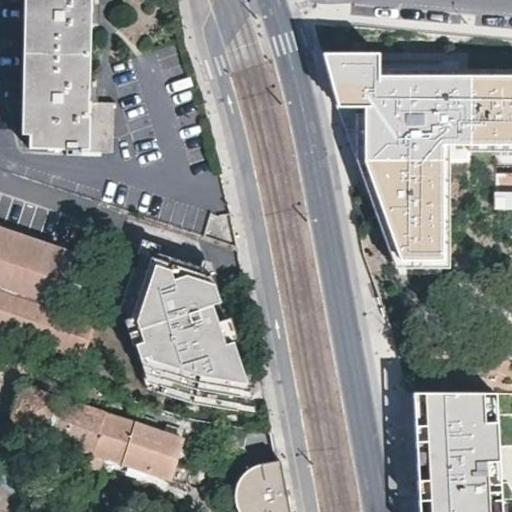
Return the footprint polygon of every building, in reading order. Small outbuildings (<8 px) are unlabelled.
[(29,135),(32,0),(24,0),(22,135),(29,135)] [(32,0),(29,135),(29,150),(65,151),(65,157),(80,158),(80,151),(109,151),(110,104),(88,104),(90,0),(32,0)] [(511,149),(511,79),(380,79),(380,55),(323,55),(335,107),(363,106),(361,166),(398,265),(445,266),(448,150),(511,149)] [(0,331),(80,359),(92,320),(55,307),(72,253),(0,228),(0,331)] [(208,270),(207,266),(146,246),(145,249),(208,270)] [(253,413),(208,270),(145,249),(138,269),(131,291),(163,393),(191,402),(253,413)] [(133,267),(121,302),(131,291),(138,269),(133,267)] [(131,291),(121,302),(149,388),(163,393),(131,291)] [(77,449),(92,454),(103,413),(67,401),(21,385),(7,426),(77,449)] [(504,511),(499,393),(412,394),(420,511),(504,511)] [(170,480),(175,465),(183,439),(103,413),(92,454),(170,480)] [(170,480),(186,485),(190,470),(175,465),(170,480)] [(289,511),(281,465),(262,468),(262,469),(257,470),(253,471),(250,473),(245,477),(241,481),(238,485),(236,490),(235,495),(234,500),(235,505),(236,511),(289,511)]
